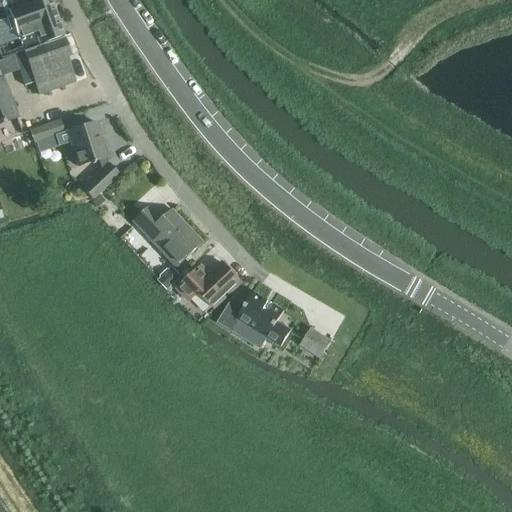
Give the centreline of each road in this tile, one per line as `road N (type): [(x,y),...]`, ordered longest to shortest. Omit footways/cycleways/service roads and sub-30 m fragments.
road 1 (tertiary): [(511,349),(375,268),(259,185),(220,147),(114,0)]
road 2 (track): [(474,0),(432,14),(383,73),(347,82)]
road 3 (track): [(347,82),(290,58),(224,0)]
